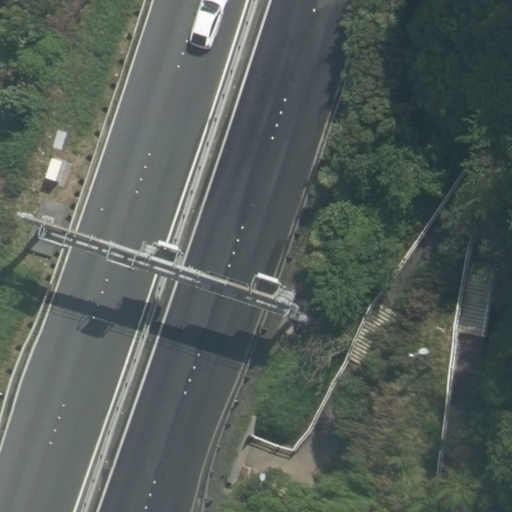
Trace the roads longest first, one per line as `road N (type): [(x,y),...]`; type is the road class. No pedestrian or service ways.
road 1 (motorway): [(28,511),(200,0)]
road 2 (motorway): [(317,0),(148,511)]
